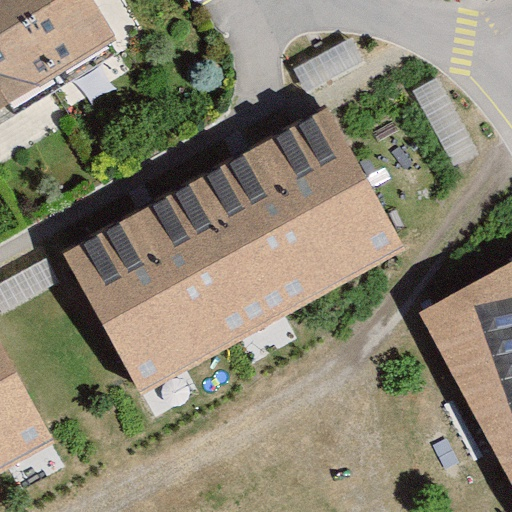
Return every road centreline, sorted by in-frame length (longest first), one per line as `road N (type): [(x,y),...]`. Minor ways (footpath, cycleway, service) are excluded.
road 1 (track): [(511,147),(345,367),(88,511)]
road 2 (residential): [(328,0),(475,59)]
